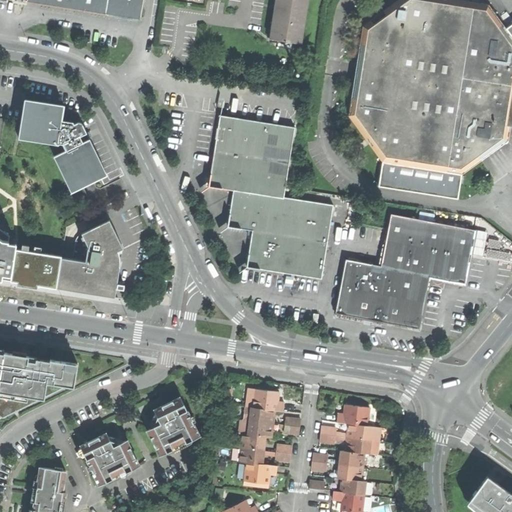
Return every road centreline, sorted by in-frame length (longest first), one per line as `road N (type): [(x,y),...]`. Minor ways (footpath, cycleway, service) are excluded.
road 1 (unclassified): [(191,253),(107,89),(73,65),(0,48)]
road 2 (residential): [(172,337),(156,375),(31,423),(0,450)]
road 3 (tertiary): [(0,310),(172,337)]
road 4 (residential): [(317,361),(297,487),(303,511)]
road 5 (tertiary): [(172,337),(317,361)]
road 6 (tertiary): [(317,361),(403,375),(450,397)]
road 7 (unclassified): [(317,361),(239,317),(214,289)]
